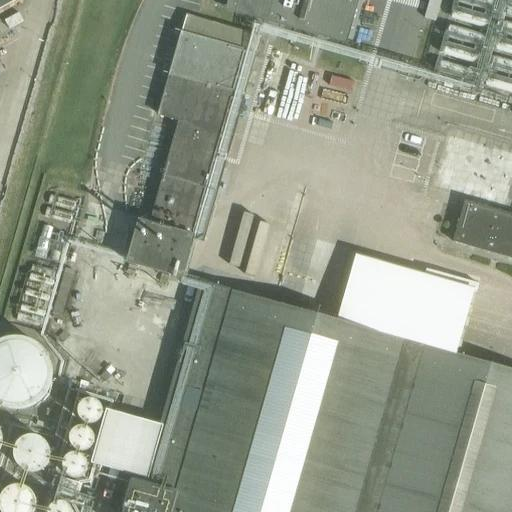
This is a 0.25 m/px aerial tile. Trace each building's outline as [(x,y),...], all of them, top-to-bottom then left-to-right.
[(0,0),(0,10),(19,0),(0,0)] [(347,44),(359,0),(228,0),(226,11),(347,44)] [(139,224),(127,267),(184,283),(195,243),(205,246),(257,57),(258,53),(262,37),(187,16),(182,32),(159,120),(179,125),(151,227),(139,224)] [(511,138),(453,122),(436,179),(506,199),(511,176),(511,138)] [(511,260),(511,216),(465,203),(453,243),(511,260)] [(511,511),(511,372),(307,314),(302,313),(276,306),(201,285),(144,486),(135,483),(127,511),(511,511)] [(278,298),(276,306),(302,313),(307,314),(309,307),(278,298)] [(53,374),(53,373),(52,366),(50,358),(47,353),(42,347),(36,342),(30,339),(24,337),(16,336),(10,336),(2,338),(0,338),(0,407),(5,409),(12,411),(19,411),(27,409),(35,405),(41,401),(45,395),(49,388),(51,382),(53,374)] [(48,457),(48,456),(48,452),(46,448),(42,442),(36,437),(33,436),(28,436),(23,436),(20,437),(14,442),(11,444),(9,448),(8,456),(9,463),(13,469),(19,474),(26,476),(33,476),(38,474),(42,471),(46,465),(48,460),(48,457)] [(36,503),(36,502),(36,498),(35,494),(31,489),(25,485),(21,483),(17,482),(11,483),(7,485),(3,487),(1,490),(0,491),(0,511),(33,511),(35,510),(36,503)]
